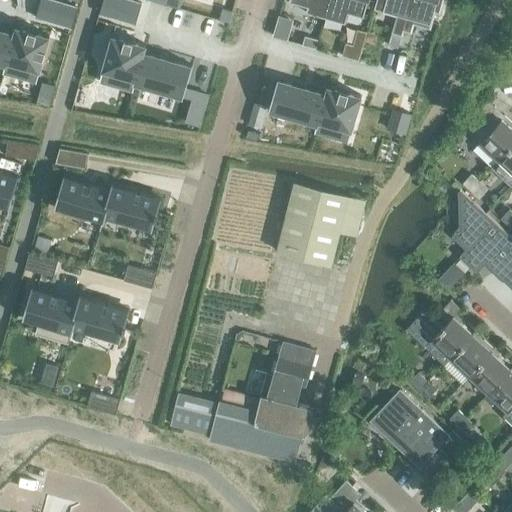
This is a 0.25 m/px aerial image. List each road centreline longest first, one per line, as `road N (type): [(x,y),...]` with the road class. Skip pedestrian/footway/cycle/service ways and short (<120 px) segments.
road 1 (residential): [(239,57),(129,446)]
road 2 (residential): [(412,87),(244,39)]
